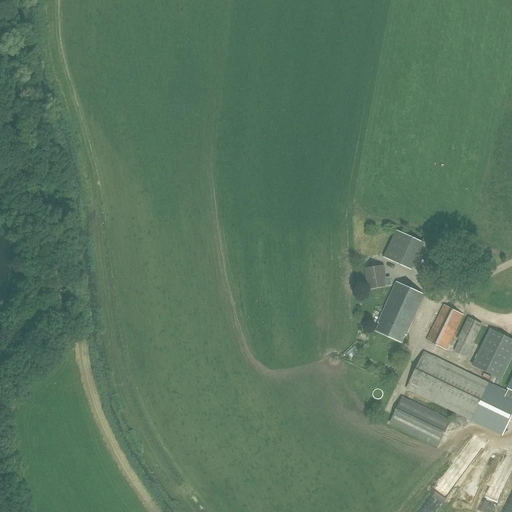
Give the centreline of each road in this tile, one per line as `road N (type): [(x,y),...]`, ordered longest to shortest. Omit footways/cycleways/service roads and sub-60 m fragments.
road 1 (track): [(57,0),(61,59),(94,165),(94,233),(119,386),(190,511)]
road 2 (track): [(62,328),(0,111)]
